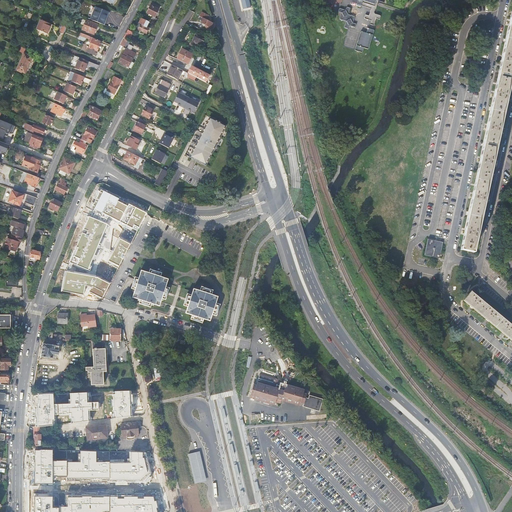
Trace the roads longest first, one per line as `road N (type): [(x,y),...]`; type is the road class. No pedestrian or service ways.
road 1 (residential): [(504,0),(444,284),(450,303),(511,355)]
road 2 (secondary): [(271,199),(320,328),(367,389),(440,458),(470,507)]
road 3 (secondary): [(480,504),(440,436),(373,373),(332,319),(285,194)]
road 4 (residential): [(140,0),(42,194),(25,303)]
road 5 (residential): [(19,511),(20,413),(39,301)]
road 6 (secondary): [(214,0),(271,199)]
road 7 (secondary): [(285,194),(224,0)]
road 8 (residential): [(130,313),(168,511)]
road 9 (unclassified): [(93,166),(176,0)]
road 10 (unclassified): [(39,301),(93,166)]
road 11 (residential): [(93,166),(165,205),(221,214)]
road 12 (residential): [(250,345),(130,313)]
